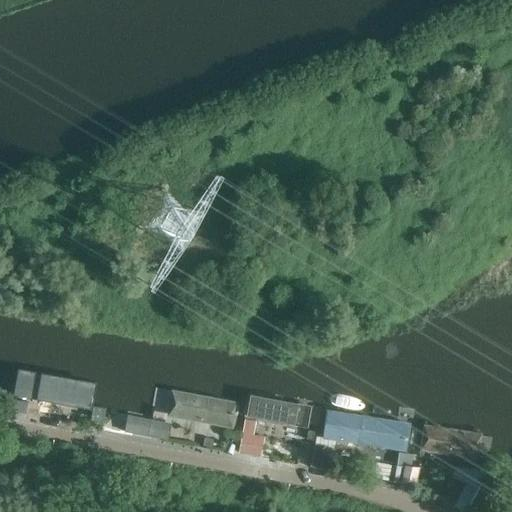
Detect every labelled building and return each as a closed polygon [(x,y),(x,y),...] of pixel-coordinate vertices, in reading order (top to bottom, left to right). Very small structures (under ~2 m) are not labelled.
[(10,371),(7,391),(92,405),(96,384),(10,371)] [(159,388),(155,418),(234,429),(239,399),(159,388)] [(252,390),(246,417),(309,429),(314,403),(252,390)] [(24,414),(28,398),(13,395),(10,411),(24,414)] [(327,411),(323,439),(408,451),(412,424),(327,411)] [(163,440),(166,423),(129,416),(125,432),(163,440)] [(424,425),(420,450),(481,458),(484,434),(424,425)] [(312,450),(315,435),(306,433),(303,447),(306,448),(312,450)] [(259,456),(262,439),(263,438),(242,434),(239,452),(259,456)] [(413,486),(417,468),(406,466),(402,484),(413,486)] [(473,494),(481,481),(472,476),(465,489),(473,494)]
